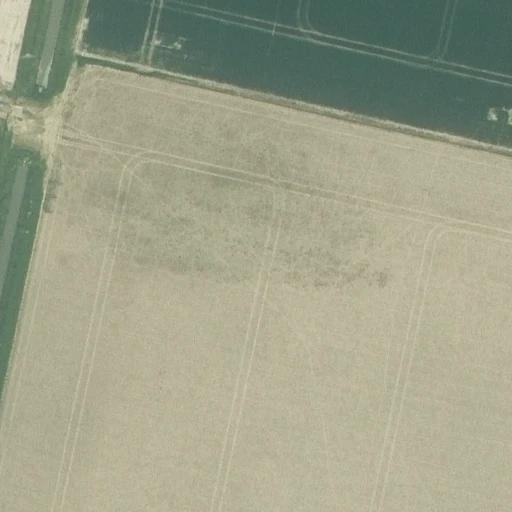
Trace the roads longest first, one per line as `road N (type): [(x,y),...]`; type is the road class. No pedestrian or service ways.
road 1 (track): [(0,377),(56,111),(16,103)]
road 2 (track): [(38,0),(0,180)]
